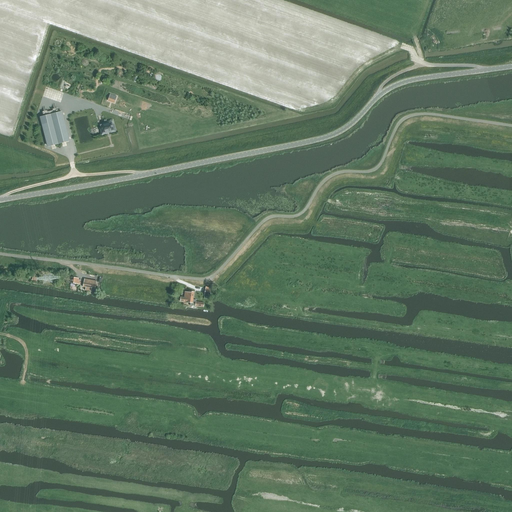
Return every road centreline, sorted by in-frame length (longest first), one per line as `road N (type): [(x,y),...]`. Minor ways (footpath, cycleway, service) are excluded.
road 1 (tertiary): [(511,67),(392,86),(349,125),(319,139),(0,200)]
road 2 (unclassified): [(0,254),(212,276)]
